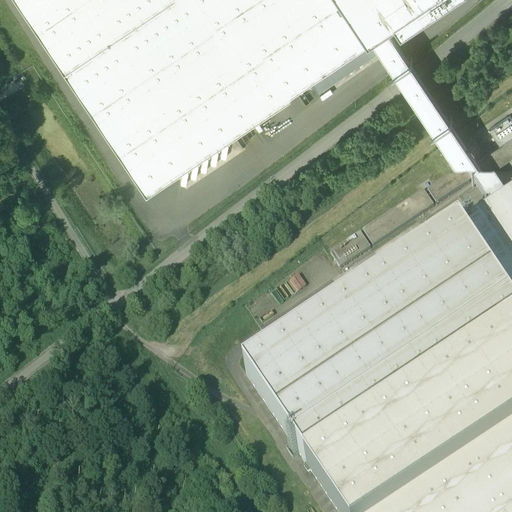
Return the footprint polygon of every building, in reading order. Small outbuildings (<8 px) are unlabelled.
[(372,36),(388,25),(396,20),(402,30),(446,0),(17,0),(144,188),(183,162),(182,167),(189,169),(191,157),(193,156),(192,161),(199,162),(201,150),(203,149),(202,154),(209,155),(211,143),(213,142),(212,147),(219,149),(221,137),(223,136),(222,141),(229,142),(231,130),(372,36)] [(388,25),(372,36),(391,64),(405,85),(462,170),(478,159),(420,73),(406,52),(388,25)] [(511,118),(510,115),(490,129),(500,144),(511,136),(511,118)] [(511,136),(478,159),(487,173),(511,156),(511,136)] [(478,159),(462,170),(471,184),(487,173),(478,159)] [(462,170),(428,193),(437,207),(471,184),(462,170)] [(500,192),(487,173),(471,184),(491,214),(507,203),(500,192)] [(511,183),(500,192),(507,203),(511,199),(511,183)] [(424,193),(363,233),(373,249),(434,208),(424,193)] [(511,511),(511,199),(507,203),(491,214),(468,230),(461,234),(460,234),(511,311),(511,432),(392,511),(511,511)] [(459,217),(350,290),(358,302),(461,234),(468,230),(459,217)] [(461,234),(358,302),(358,303),(351,308),(246,378),(307,468),(511,330),(511,311),(460,234),(461,234)] [(360,235),(330,255),(341,271),(371,251),(360,235)] [(511,330),(307,468),(336,511),(392,511),(511,432),(511,330)]
